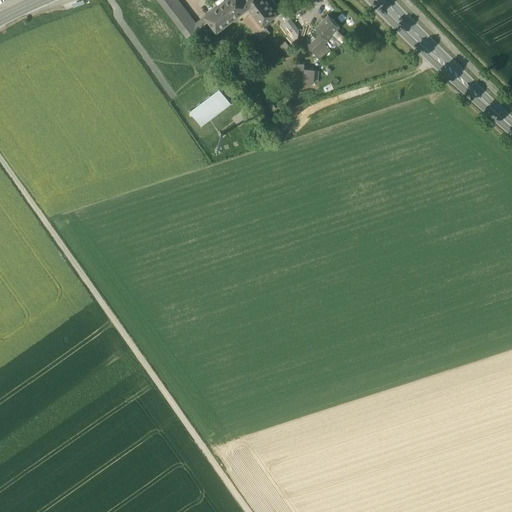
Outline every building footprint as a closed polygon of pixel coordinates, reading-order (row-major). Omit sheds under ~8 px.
[(157,0),(170,16),(178,10),(183,6),(178,0),(157,0)] [(216,31),(247,8),(248,7),(242,0),(224,0),(204,15),(205,17),(209,21),(216,31)] [(247,8),(252,13),(261,26),(262,25),(276,14),(265,0),(242,0),(248,7),(247,8)] [(194,32),(209,21),(205,17),(196,23),(183,6),(178,10),(194,32)] [(170,16),(186,38),(194,32),(178,10),(170,16)] [(264,28),(262,25),(261,26),(252,13),(243,20),(254,35),(264,28)] [(320,34),(326,40),(327,39),(338,27),(327,16),(314,28),(320,34)] [(314,55),(315,54),(325,44),(328,40),(327,39),(326,40),(320,34),(307,48),(314,55)] [(330,49),(325,44),(315,54),(320,59),(330,49)] [(293,80),(302,81),(304,69),(304,64),(295,63),(293,80)] [(314,70),(304,69),(302,81),(313,82),(314,70)] [(190,111),(201,126),(231,104),(219,89),(190,111)] [(265,99),(273,110),(279,105),(275,100),(281,96),(277,90),(265,99)] [(233,118),(239,126),(249,119),(242,110),(233,118)]
